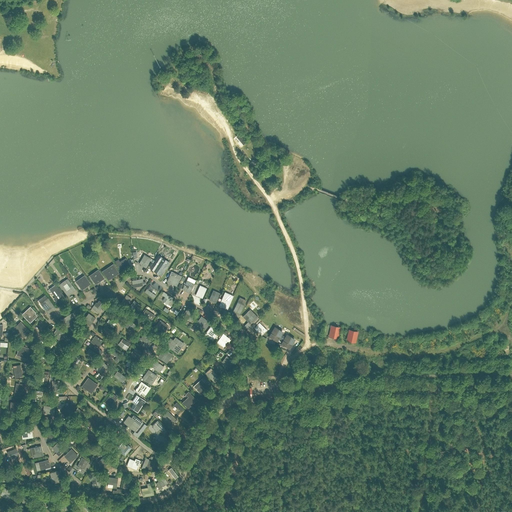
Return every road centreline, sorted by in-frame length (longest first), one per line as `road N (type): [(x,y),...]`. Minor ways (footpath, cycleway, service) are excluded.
road 1 (track): [(280,390),(285,362),(308,346),(432,354),(494,330),(511,303)]
road 2 (unclassified): [(255,390),(511,388)]
road 3 (track): [(420,511),(435,388)]
